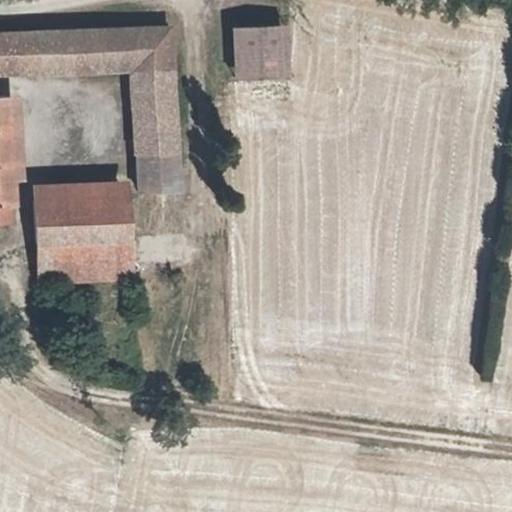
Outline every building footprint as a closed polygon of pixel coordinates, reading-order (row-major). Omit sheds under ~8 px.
[(0,18),(0,52),(134,51),(138,171),(183,170),(182,57),(182,4),(67,10),(0,18)] [(296,11),(248,11),(246,57),(296,56),(296,11)] [(13,78),(0,78),(0,184),(19,184),(13,78)] [(130,191),(128,163),(38,165),(40,260),(132,257),(130,191)] [(200,275),(202,315),(216,314),(214,275),(200,275)] [(113,354),(130,350),(126,333),(110,337),(113,354)]
